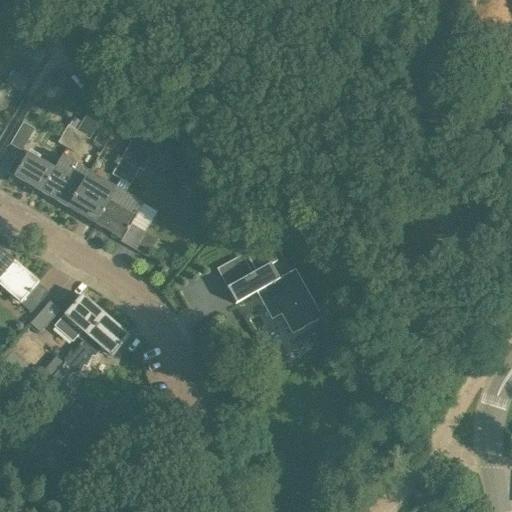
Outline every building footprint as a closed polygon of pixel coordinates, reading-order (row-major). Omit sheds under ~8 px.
[(21,38),(13,50),(38,66),(46,54),(21,38)] [(11,71),(5,81),(19,90),(25,80),(11,71)] [(89,110),(76,131),(66,149),(75,154),(84,138),(89,141),(102,117),(89,110)] [(9,145),(21,152),(33,130),(23,123),(9,145)] [(93,143),(103,149),(113,130),(103,125),(93,143)] [(57,144),(66,149),(76,131),(67,126),(57,144)] [(111,176),(120,181),(144,140),(133,127),(130,144),(111,176)] [(155,152),(144,140),(120,181),(129,186),(139,170),(143,172),(155,152)] [(13,176),(41,192),(58,163),(50,158),(46,165),(26,154),(13,176)] [(58,163),(41,192),(68,208),(88,173),(61,157),(58,163)] [(88,173),(68,208),(94,224),(115,189),(88,173)] [(142,205),(115,189),(94,224),(122,240),(120,242),(135,251),(144,233),(130,225),(134,217),(142,205)] [(221,227),(212,209),(202,214),(210,232),(221,227)] [(262,240),(241,252),(253,273),(227,288),(236,303),(255,293),(264,309),(270,321),(279,316),(291,336),(321,319),(294,270),(278,279),(270,264),(274,262),(262,240)] [(0,283),(15,265),(0,251),(0,283)] [(47,294),(15,265),(0,283),(0,292),(3,289),(30,312),(47,294)] [(76,337),(81,342),(103,317),(79,296),(53,326),(71,342),(76,337)] [(30,325),(40,334),(59,311),(49,302),(33,322),(30,325)] [(81,342),(65,363),(72,369),(67,375),(67,380),(72,375),(78,377),(83,366),(86,368),(91,356),(94,359),(100,352),(108,359),(127,338),(103,317),(81,342)] [(41,390),(64,364),(56,356),(44,371),(40,367),(28,382),(39,393),(41,390)] [(65,363),(64,364),(41,390),(70,408),(74,401),(69,398),(73,391),(68,388),(67,380),(67,375),(72,369),(65,363)]
